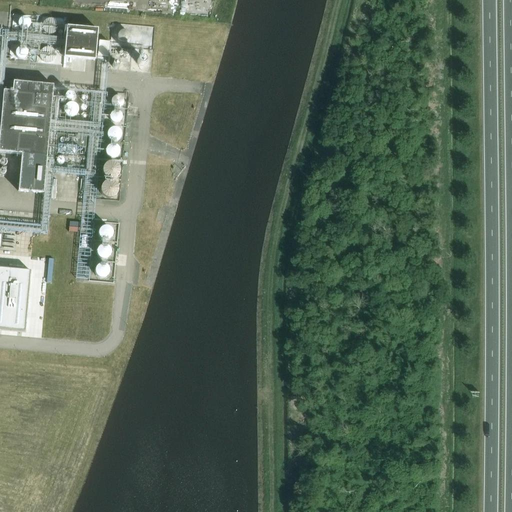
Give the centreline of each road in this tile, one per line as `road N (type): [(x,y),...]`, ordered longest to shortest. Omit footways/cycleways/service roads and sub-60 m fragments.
road 1 (trunk): [(487,0),(490,511)]
road 2 (unknown): [(0,199),(125,206),(140,184),(145,105),(135,84),(0,67)]
